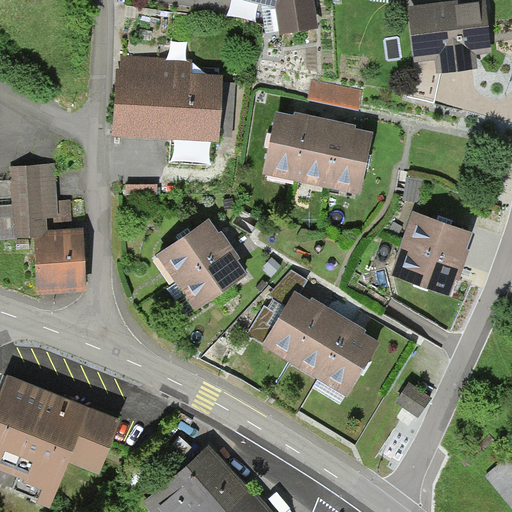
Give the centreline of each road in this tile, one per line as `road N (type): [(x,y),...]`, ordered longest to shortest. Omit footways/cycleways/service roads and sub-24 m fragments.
road 1 (tertiary): [(386,509),(294,448),(86,339)]
road 2 (residential): [(511,230),(467,354),(386,509)]
road 3 (residential): [(99,123),(101,296),(86,339)]
road 4 (residential): [(102,0),(99,123)]
